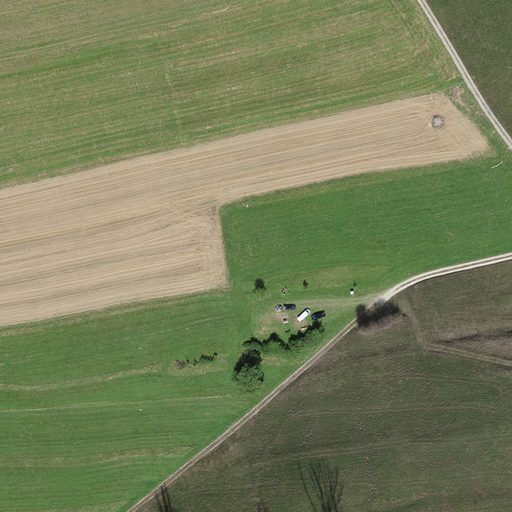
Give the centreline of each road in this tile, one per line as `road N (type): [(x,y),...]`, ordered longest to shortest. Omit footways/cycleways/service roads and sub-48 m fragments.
road 1 (track): [(511,255),(430,276),(364,312),(130,511)]
road 2 (track): [(420,0),(511,139)]
road 3 (track): [(511,367),(428,347),(397,291)]
